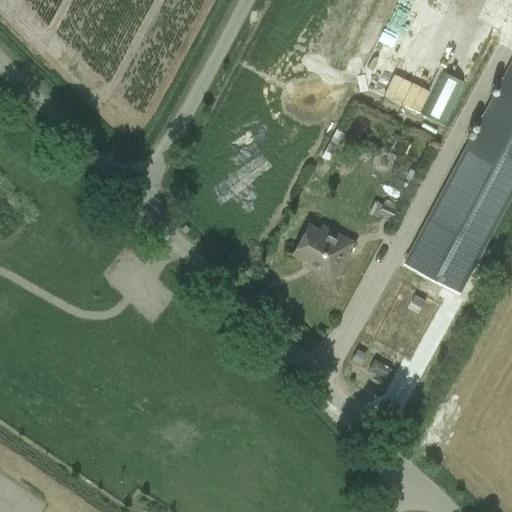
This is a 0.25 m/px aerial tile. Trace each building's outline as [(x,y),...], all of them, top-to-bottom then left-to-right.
[(455,42),(464,20),(444,12),(436,34),(455,42)] [(455,294),(465,276),(475,256),(511,187),(511,66),(405,267),(455,294)] [(429,113),(444,118),(459,77),(443,72),(429,113)] [(415,74),(405,98),(424,106),(434,82),(415,74)] [(356,152),(372,159),(378,146),(362,138),(356,152)] [(397,205),(385,199),(382,205),(378,213),(390,219),(397,205)] [(373,201),(367,214),(376,218),(378,213),(382,205),(381,205),(373,201)] [(311,270),(332,281),(353,243),(322,226),(319,230),(308,224),(292,254),(314,265),(311,270)]
